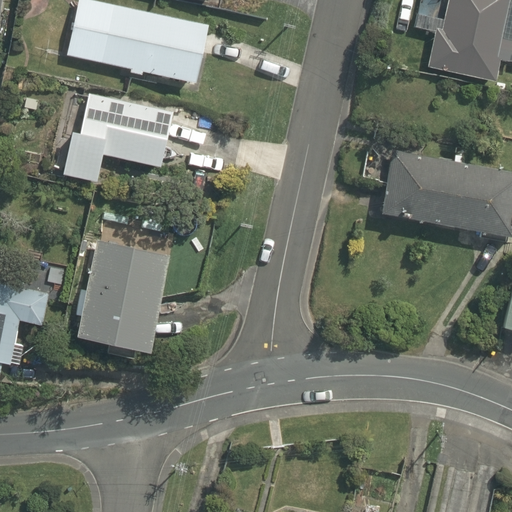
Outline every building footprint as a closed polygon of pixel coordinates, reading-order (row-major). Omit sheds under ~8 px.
[(210,23),(106,0),(74,0),(61,57),(195,88),(210,23)] [(511,9),(511,0),(450,0),(446,21),(419,16),(416,29),(437,33),(429,70),(496,85),(502,61),(511,63),(511,60),(511,40),(506,40),(511,9)] [(173,113),(85,94),(77,134),(71,133),(62,175),(98,183),(103,159),(161,171),(173,113)] [(511,173),(394,152),(383,216),(511,239),(511,173)] [(150,351),(168,255),(155,252),(159,230),(106,220),(102,243),(96,241),(87,288),(78,286),(73,316),(81,318),(78,337),(150,351)] [(43,333),(52,295),(0,283),(0,365),(19,369),(24,345),(15,343),(18,327),(43,333)]
